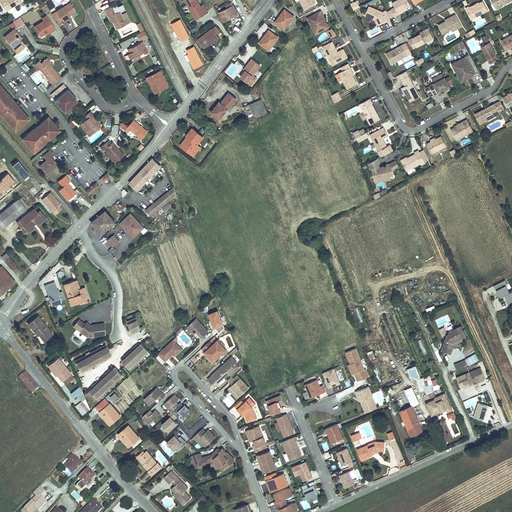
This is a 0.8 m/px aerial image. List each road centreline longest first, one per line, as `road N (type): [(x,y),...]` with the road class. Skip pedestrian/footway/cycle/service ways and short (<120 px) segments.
road 1 (unclassified): [(154,511),(2,329)]
road 2 (residential): [(359,48),(408,130),(490,91),(511,64)]
road 3 (residential): [(243,454),(176,380),(185,369),(238,437)]
road 4 (unknown): [(81,225),(115,281),(121,346),(85,377)]
road 5 (tertiary): [(171,126),(269,0)]
road 6 (unknown): [(112,192),(74,149),(75,131),(56,106),(21,73)]
road 7 (residential): [(336,505),(475,441)]
road 8 (residential): [(96,21),(65,45),(67,62),(109,109),(137,99)]
road 9 (tertiary): [(81,225),(171,126)]
road 10 (residential): [(81,225),(0,131)]
road 11 (tertiary): [(3,317),(81,225)]
